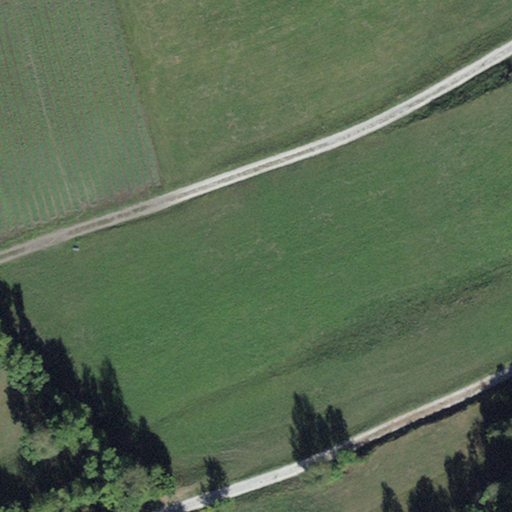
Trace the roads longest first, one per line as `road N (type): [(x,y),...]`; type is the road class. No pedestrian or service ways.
road 1 (track): [(0,254),(362,129),(511,43)]
road 2 (track): [(172,511),(292,471),(511,367)]
